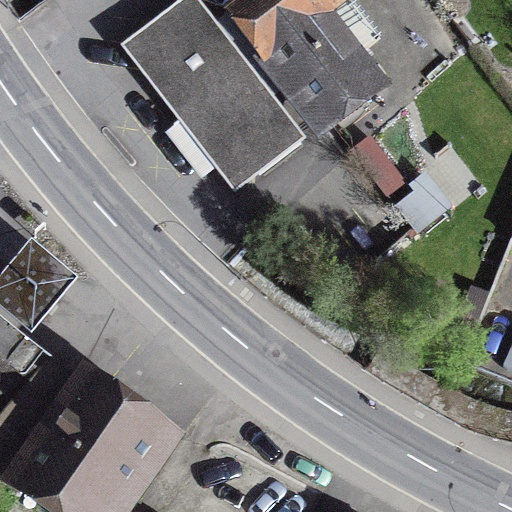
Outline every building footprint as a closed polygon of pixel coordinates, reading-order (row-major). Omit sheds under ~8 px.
[(337,0),(258,0),(237,16),(235,13),(212,30),(191,1),(131,47),(221,167),(253,171),(296,137),(263,93),(283,77),(323,129),(373,91),(318,20),(325,15),(323,12),(337,0)] [(417,234),(449,209),(424,177),(411,186),(418,194),(398,210),(417,234)] [(0,282),(0,313),(31,339),(77,283),(31,245),(0,282)] [(13,406),(37,378),(14,359),(17,356),(14,357),(0,345),(0,394),(13,405),(13,406)] [(37,378),(13,406),(0,420),(0,480),(20,494),(26,486),(62,511),(110,511),(159,443),(49,364),(37,378)]
